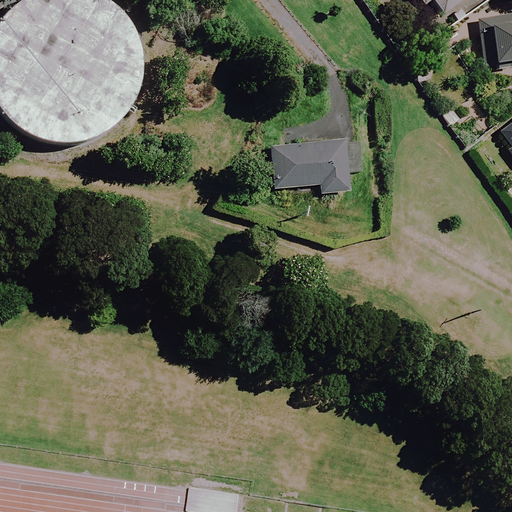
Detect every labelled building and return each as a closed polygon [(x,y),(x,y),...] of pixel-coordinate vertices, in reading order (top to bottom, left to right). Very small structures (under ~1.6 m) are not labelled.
[(27,0),(23,3),(16,7),(10,11),(5,16),(0,20),(0,121),(1,123),(6,129),(11,134),(18,138),(24,142),(31,145),(38,147),(45,149),(52,150),(60,151),(67,150),(75,150),(82,148),(89,145),(96,142),(102,139),(108,135),(114,130),(119,125),(123,119),(128,113),(131,107),(134,100),(136,93),(138,86),(139,78),(139,71),(139,63),(138,56),(136,49),(134,42),(131,35),(127,29),(123,23),(118,17),(112,12),(107,7),(100,3),(93,0),(27,0)] [(409,0),(417,10),(425,4),(436,19),(462,0),(409,0)] [(511,64),(511,18),(481,22),(483,39),(475,40),(479,69),(511,64)] [(511,126),(495,138),(511,162),(511,126)] [(356,141),(317,144),(267,148),(271,192),(315,189),(315,198),(345,196),(343,175),(358,174),(356,141)] [(242,452),(194,445),(191,470),(239,477),(242,452)]
